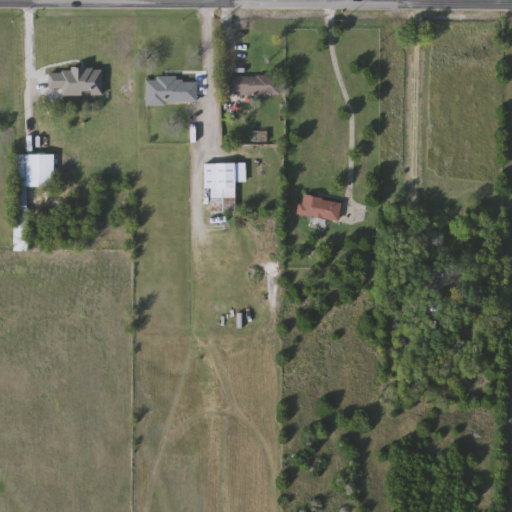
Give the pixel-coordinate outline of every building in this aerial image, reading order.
[(46,74),(93,74),(93,97),(46,97),(46,74)] [(281,76),(281,95),(231,95),(231,76),(281,76)] [(199,104),(147,105),(147,80),(198,79),(199,104)] [(14,252),(15,155),(56,155),(55,188),(29,188),(29,252),(14,252)] [(207,164),(237,164),(237,214),(207,214),(207,164)] [(300,215),(303,196),(343,202),(340,221),(300,215)]
